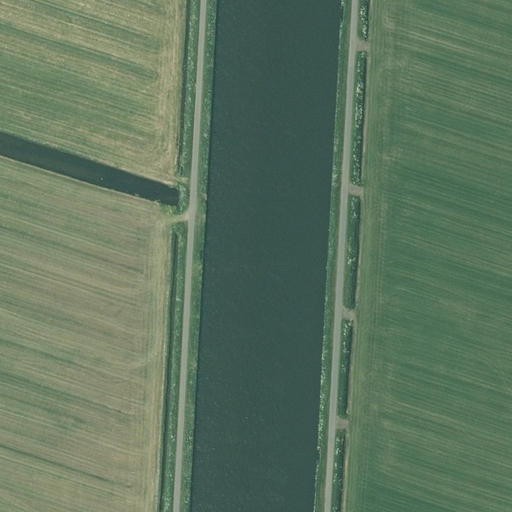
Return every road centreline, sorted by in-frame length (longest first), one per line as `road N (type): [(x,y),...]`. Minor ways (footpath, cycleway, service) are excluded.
road 1 (unclassified): [(172,511),(201,0)]
road 2 (unclassified): [(326,511),(354,0)]
